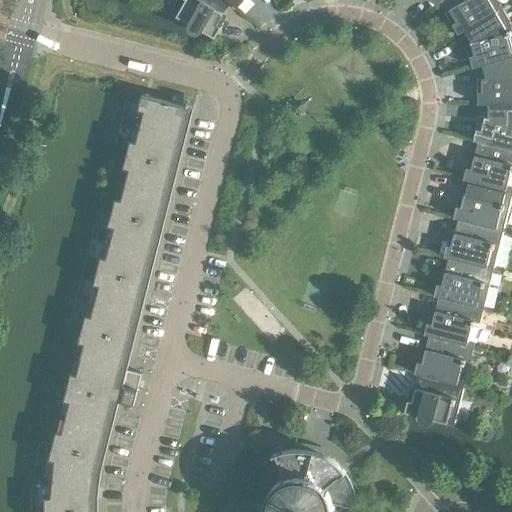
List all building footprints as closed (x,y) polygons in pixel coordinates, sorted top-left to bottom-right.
[(225,11),(232,4),(232,3),(229,0),(177,0),(171,13),(191,25),(190,27),(190,30),(191,32),(193,33),(195,34),(197,35),(199,34),(201,33),(202,31),(203,31),(215,38),(223,24),(224,24),(225,23),(220,20),(225,11)] [(229,0),(232,3),(232,4),(237,8),(244,0),(229,0)] [(465,30),(501,8),(500,6),(494,9),(488,0),(440,0),(441,0),(449,8),(454,17),(449,20),(450,21),(451,21),(459,34),(465,31),(465,30)] [(480,66),(511,56),(511,47),(509,37),(511,37),(510,33),(511,33),(506,16),(501,8),(465,30),(465,31),(470,40),(473,50),(468,52),(468,53),(469,53),(473,68),(480,66)] [(511,56),(480,66),(483,76),(483,87),(477,87),(477,88),(478,88),(478,104),(485,104),(511,103),(511,56)] [(92,511),(92,509),(92,496),(93,483),(95,470),(113,399),(135,405),(142,374),(121,368),(188,106),(145,96),(142,107),(148,109),(138,148),(132,146),(128,165),(133,167),(124,205),(118,204),(113,223),(119,225),(109,263),(103,262),(98,281),(104,283),(94,321),(88,320),(56,446),(53,459),(59,460),(58,468),(57,475),(56,483),(55,491),(55,498),(49,498),(48,503),(48,511),(92,511)] [(511,103),(485,104),(485,115),(483,125),(477,124),(477,125),(478,125),(474,141),(479,142),(479,141),(511,149),(511,103)] [(511,149),(479,141),(479,142),(473,164),(467,162),(467,164),(468,164),(464,179),(469,181),(469,180),(511,190),(511,187),(507,186),(511,170),(511,149)] [(509,207),(511,197),(511,190),(469,180),(469,181),(463,203),(457,201),(457,202),(458,203),(454,218),(459,219),(504,230),(505,227),(509,207)] [(494,269),(504,230),(459,219),(453,241),(448,240),(447,241),(448,241),(444,257),(449,258),(449,257),(494,269)] [(484,308),(494,269),(449,257),(449,258),(443,280),(438,279),(438,280),(435,296),(439,297),(439,296),(484,308)] [(480,324),(484,308),(439,296),(439,297),(434,319),(428,317),(428,319),(429,319),(425,334),(429,336),(430,335),(474,346),(475,343),(468,341),(472,325),(474,326),(475,322),(480,324)] [(470,362),(474,346),(430,335),(429,336),(424,358),(418,356),(418,358),(419,358),(415,373),(421,375),(421,374),(464,385),(465,382),(458,380),(462,364),(464,365),(465,361),(470,362)] [(454,424),(464,385),(421,374),(421,375),(415,397),(408,395),(408,396),(409,397),(405,412),(419,416),(419,419),(419,421),(421,423),(423,424),(425,424),(427,424),(429,423),(431,422),(431,419),(432,419),(454,424)] [(346,472),(343,469),(338,464),(332,459),(326,455),(320,453),(313,450),(306,449),(299,449),(292,449),(285,451),(278,453),(273,455),(274,457),(267,460),(262,464),(257,469),(252,475),(249,481),(247,480),(247,482),(274,489),(272,494),(269,499),(268,504),(268,509),(267,511),(332,511),(333,508),(332,504),(358,510),(358,509),(356,508),(355,492),(345,473),(346,472)]
